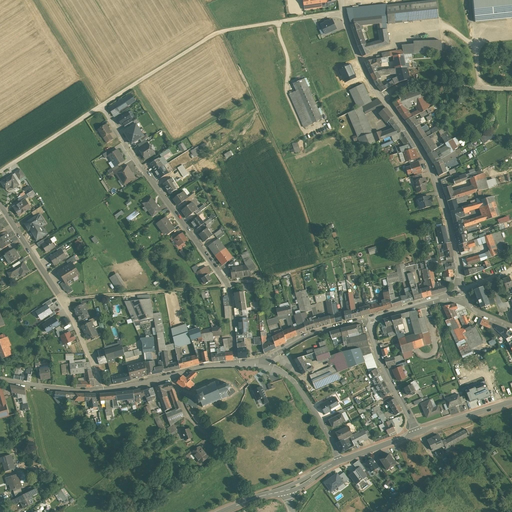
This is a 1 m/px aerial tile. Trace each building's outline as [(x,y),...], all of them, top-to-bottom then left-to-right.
[(303,0),(304,10),(328,7),(327,3),(326,0),(303,0)] [(386,6),(387,16),(388,22),(388,24),(439,19),(437,0),(386,6)] [(511,0),(472,0),(475,22),(511,18),(511,0)] [(386,5),(353,8),(354,19),(358,19),(381,17),(387,16),(386,6),(386,5)] [(381,17),(358,19),(359,25),(362,25),(381,23),(381,17)] [(360,30),(359,25),(358,19),(354,19),(355,24),(350,25),(358,46),(365,44),(360,30)] [(332,20),(321,25),(325,34),(329,32),(329,33),(336,30),(332,20)] [(378,27),(378,30),(386,29),(385,22),(381,23),(382,26),(378,27)] [(377,42),(377,45),(378,47),(389,45),(389,43),(386,29),(378,30),(380,41),(377,42)] [(414,45),(414,54),(442,53),(441,41),(414,42),(414,45)] [(367,50),(378,47),(377,45),(377,42),(366,45),(367,50)] [(369,55),(367,50),(366,45),(366,44),(365,44),(358,46),(362,57),(369,55)] [(402,49),(403,55),(412,54),(414,54),(414,45),(402,46),(402,49)] [(389,52),(389,57),(393,56),(403,55),(402,49),(389,51),(389,52)] [(412,54),(403,55),(405,64),(413,62),(412,54)] [(405,64),(403,55),(393,56),(396,69),(406,68),(405,64)] [(373,63),(371,60),(365,62),(370,74),(377,72),(376,69),(375,68),(373,63)] [(342,76),(344,81),(356,76),(350,64),(337,70),(340,76),(342,76)] [(406,68),(396,69),(397,74),(398,78),(399,82),(409,80),(406,68)] [(377,72),(370,74),(376,85),(380,83),(378,80),(381,78),(379,75),(383,74),(383,75),(389,74),(388,69),(383,70),(377,72)] [(384,88),(380,83),(376,85),(382,92),(399,82),(398,78),(393,81),(390,83),(390,84),(384,88)] [(297,92),(312,125),(323,121),(305,80),(294,84),(297,92)] [(359,108),(361,106),(371,102),(363,84),(351,89),(359,108)] [(400,100),(419,93),(416,88),(398,95),(400,100)] [(289,95),(304,129),(312,125),(297,92),(289,95)] [(419,93),(400,100),(402,105),(415,100),(421,98),(419,93)] [(131,95),(110,109),(115,117),(119,114),(118,112),(132,103),(130,100),(133,98),(131,95)] [(421,98),(426,110),(430,108),(426,96),(421,98)] [(415,100),(416,104),(419,111),(420,113),(426,110),(421,98),(415,100)] [(371,102),(361,106),(365,114),(383,105),(381,103),(378,99),(371,102)] [(404,108),(402,105),(396,107),(400,114),(404,119),(410,115),(408,112),(407,113),(404,108)] [(361,147),(376,142),(373,134),(365,114),(361,106),(359,108),(348,113),(356,135),(358,140),(361,147)] [(386,108),(379,113),(387,122),(389,121),(393,117),(386,108)] [(128,113),(127,114),(126,113),(124,115),(123,116),(118,119),(122,125),(123,124),(131,119),(132,119),(128,113)] [(401,126),(393,117),(389,121),(395,129),(401,126)] [(416,121),(413,117),(412,117),(406,121),(412,129),(419,125),(416,121)] [(132,122),(128,125),(131,128),(136,125),(139,123),(137,119),(132,122)] [(106,125),(98,130),(103,138),(109,134),(111,133),(106,125)] [(124,132),(128,138),(140,131),(136,125),(131,128),(124,132)] [(419,125),(412,129),(418,138),(424,135),(422,131),(421,129),(419,125)] [(395,129),(381,134),(383,139),(391,136),(404,131),(401,126),(395,129)] [(444,127),(438,131),(445,143),(451,140),(444,127)] [(140,131),(128,138),(132,144),(139,139),(143,137),(140,131)] [(380,131),(373,134),(376,142),(383,140),(381,134),(380,131)] [(488,133),(480,138),(483,143),(491,138),(488,133)] [(113,140),(109,134),(103,138),(107,144),(113,140)] [(143,137),(139,139),(141,143),(149,138),(147,134),(143,137)] [(412,143),(407,135),(402,138),(406,145),(409,150),(414,149),(416,148),(412,143)] [(391,137),(391,136),(383,139),(385,142),(380,144),(385,157),(398,153),(393,141),(391,137)] [(426,138),(420,141),(426,151),(432,147),(430,144),(431,143),(428,139),(427,137),(426,138)] [(439,151),(435,154),(439,160),(441,159),(450,154),(454,152),(454,150),(457,149),(451,140),(445,143),(446,146),(439,150),(439,151)] [(205,142),(198,146),(201,151),(207,146),(205,142)] [(291,144),(294,153),(300,151),(297,142),(291,144)] [(152,151),(147,143),(139,148),(141,151),(141,152),(142,153),(143,154),(144,156),(144,157),(145,159),(154,154),(154,152),(154,151),(152,151)] [(183,143),(178,146),(182,153),(187,150),(183,143)] [(198,146),(190,151),(194,158),(202,153),(201,151),(198,146)] [(409,150),(402,152),(405,162),(410,160),(417,158),(414,149),(409,150)] [(110,150),(103,155),(105,158),(109,156),(108,156),(112,153),(110,150)] [(112,153),(108,156),(109,156),(115,166),(115,167),(117,165),(124,161),(122,158),(122,157),(118,150),(112,153)] [(435,154),(433,151),(428,154),(433,163),(439,160),(435,154)] [(439,160),(433,163),(435,167),(437,171),(445,168),(443,164),(446,163),(453,159),(450,154),(441,159),(439,160)] [(160,158),(159,159),(161,164),(163,167),(168,163),(164,156),(160,158)] [(159,159),(158,159),(151,164),(155,171),(163,167),(161,164),(159,159)] [(411,163),(410,164),(411,166),(406,168),(408,175),(414,173),(421,171),(420,168),(421,166),(419,165),(418,161),(411,163)] [(182,165),(177,168),(180,173),(185,170),(182,165)] [(122,170),(116,173),(117,175),(120,180),(120,181),(120,182),(122,182),(122,181),(123,181),(124,181),(126,184),(135,178),(134,177),(134,176),(133,176),(127,166),(122,170)] [(113,171),(113,172),(115,175),(117,175),(116,173),(122,170),(120,167),(119,168),(113,171)] [(163,167),(155,171),(160,179),(168,174),(165,169),(164,169),(163,167)] [(445,168),(437,171),(439,176),(447,172),(445,167),(445,168)] [(25,177),(20,169),(14,173),(19,180),(25,177)] [(470,173),(459,177),(459,178),(453,180),(454,185),(461,182),(470,179),(471,178),(470,174),(470,173)] [(482,175),(478,177),(482,190),(489,188),(488,182),(485,174),(482,175)] [(12,175),(1,182),(6,189),(12,185),(14,188),(19,185),(12,175)] [(471,178),(470,179),(473,188),(474,193),(482,190),(478,177),(477,176),(471,178)] [(172,179),(163,184),(170,194),(178,189),(172,179)] [(423,179),(414,182),(418,192),(419,193),(421,192),(421,191),(426,190),(424,185),(427,184),(425,180),(423,181),(423,179)] [(451,186),(443,189),(447,201),(455,199),(454,196),(451,186)] [(473,188),(456,193),(456,195),(457,198),(474,193),(473,188)] [(183,192),(174,199),(179,206),(185,201),(188,199),(183,192)] [(188,199),(185,201),(187,203),(196,196),(194,194),(188,199)] [(22,198),(18,200),(20,203),(24,200),(28,197),(27,195),(26,195),(22,198)] [(467,195),(455,199),(457,206),(469,202),(467,195)] [(418,200),(417,200),(419,209),(431,206),(430,203),(432,202),(431,198),(429,199),(428,197),(426,197),(418,200)] [(484,199),(481,200),(482,202),(483,206),(486,215),(487,220),(499,216),(493,197),(484,199)] [(161,211),(151,198),(143,204),(153,217),(161,211)] [(455,199),(447,201),(451,212),(458,210),(457,206),(455,199)] [(20,203),(13,207),(18,215),(29,208),(29,206),(28,204),(26,203),(24,200),(20,203)] [(471,205),(462,207),(463,212),(483,206),(482,202),(477,203),(471,205)] [(192,203),(182,211),(187,218),(195,212),(198,210),(197,210),(192,203)] [(204,205),(197,210),(198,210),(195,212),(197,214),(206,207),(204,205)] [(41,207),(32,213),(35,217),(38,215),(44,212),(41,207)] [(458,210),(451,212),(454,223),(460,221),(458,217),(464,216),(463,212),(462,207),(462,209),(458,210)] [(129,221),(137,216),(134,212),(127,218),(129,221)] [(35,217),(24,224),(26,228),(27,227),(36,241),(45,235),(39,226),(43,223),(38,215),(35,217)] [(466,221),(464,221),(463,221),(464,227),(465,227),(476,223),(487,220),(486,215),(466,221)] [(498,219),(499,224),(510,220),(508,215),(498,219)] [(199,216),(190,223),(196,230),(204,223),(199,216)] [(174,231),(168,224),(170,223),(166,217),(157,224),(165,235),(166,234),(167,235),(174,231)] [(460,221),(454,223),(456,234),(461,232),(461,229),(464,228),(464,227),(463,221),(462,220),(460,221)] [(437,228),(441,245),(442,244),(448,243),(443,226),(437,228)] [(207,228),(199,234),(205,242),(213,236),(213,235),(211,236),(209,232),(210,231),(207,228)] [(500,231),(485,237),(487,242),(490,253),(491,257),(498,254),(498,253),(503,251),(501,245),(504,244),(500,231)] [(187,240),(182,234),(177,237),(174,239),(174,240),(179,246),(187,240)] [(2,238),(0,238),(0,245),(3,249),(8,246),(11,244),(6,235),(2,238)] [(479,238),(477,239),(479,245),(487,242),(485,237),(484,237),(479,238)] [(218,239),(208,247),(215,256),(223,250),(217,241),(218,240),(218,239)] [(473,241),(469,242),(470,247),(471,248),(479,245),(477,239),(474,240),(473,241)] [(45,243),(42,245),(46,253),(55,247),(50,240),(45,243)] [(446,251),(451,249),(451,246),(450,243),(448,243),(442,244),(443,248),(444,251),(446,251)] [(463,244),(459,245),(460,254),(468,252),(467,248),(466,243),(463,244)] [(370,256),(378,253),(376,246),(367,249),(370,256)] [(11,251),(0,258),(0,259),(2,262),(5,260),(8,265),(11,263),(11,264),(20,258),(15,249),(14,249),(11,251)] [(58,252),(49,258),(54,265),(66,258),(62,252),(61,250),(58,252)] [(231,259),(224,250),(223,250),(215,256),(222,266),(229,261),(231,259)] [(440,258),(424,262),(426,269),(430,268),(442,266),(442,265),(441,262),(440,258)] [(418,269),(418,271),(422,270),(426,269),(424,262),(420,263),(421,268),(418,269)] [(21,264),(7,273),(10,278),(19,272),(21,276),(29,271),(23,263),(21,264)] [(72,263),(58,272),(65,282),(66,284),(67,283),(79,275),(72,263)] [(408,280),(407,274),(405,267),(403,263),(395,265),(397,272),(397,275),(399,282),(402,281),(408,280)] [(415,270),(418,269),(417,264),(405,267),(407,274),(412,273),(416,272),(415,270)] [(235,268),(230,268),(231,268),(232,279),(251,276),(245,266),(235,268)] [(206,267),(200,271),(204,277),(208,275),(210,273),(206,267)] [(434,284),(430,268),(426,269),(428,280),(430,287),(429,287),(429,289),(435,288),(434,284)] [(472,269),(464,271),(466,276),(473,274),(476,273),(475,268),(472,269)] [(109,278),(118,292),(121,290),(125,288),(126,287),(118,273),(109,278)] [(415,284),(412,273),(407,274),(408,280),(410,285),(415,284)] [(200,279),(199,280),(203,286),(212,281),(208,275),(204,277),(200,279)] [(392,283),(399,282),(397,275),(386,277),(388,284),(392,283)] [(511,284),(509,277),(502,280),(506,289),(511,287),(511,284)] [(410,285),(408,280),(402,281),(405,291),(409,289),(411,289),(410,285)] [(66,284),(65,282),(60,284),(65,292),(66,291),(68,294),(73,291),(71,287),(70,288),(67,283),(66,284)] [(360,283),(365,307),(368,307),(363,282),(360,283)] [(257,284),(246,285),(248,293),(258,291),(257,284)] [(417,291),(415,284),(410,285),(411,289),(414,300),(422,298),(420,290),(417,291)] [(435,288),(429,289),(431,296),(439,294),(447,290),(446,285),(442,286),(435,288)] [(424,288),(420,290),(422,298),(431,296),(429,289),(429,287),(427,288),(424,288)] [(482,287),(474,290),(477,297),(476,298),(477,301),(478,301),(481,308),(489,305),(482,287)] [(244,292),(235,294),(238,310),(242,309),(242,311),(246,310),(244,292)] [(327,297),(326,293),(319,295),(321,303),(326,302),(328,302),(327,297)] [(410,293),(406,294),(406,298),(401,300),(402,305),(413,301),(410,293)] [(298,304),(298,305),(301,305),(308,303),(310,303),(308,294),(296,297),(297,301),(298,304)] [(395,300),(391,302),(392,308),(402,305),(401,300),(401,298),(395,300)] [(150,299),(124,302),(133,322),(153,318),(153,315),(150,299)] [(382,304),(384,310),(392,308),(391,302),(390,301),(386,302),(386,301),(385,301),(385,300),(382,301),(381,302),(382,304)] [(351,303),(349,303),(350,311),(352,319),(359,317),(358,310),(355,310),(354,303),(354,302),(351,303)] [(370,314),(384,310),(382,304),(379,304),(378,304),(368,306),(370,314)] [(453,318),(454,320),(461,317),(458,310),(464,308),(459,306),(456,304),(458,309),(452,311),(455,317),(453,318)] [(82,305),(74,309),(77,315),(86,311),(83,305),(82,305)] [(44,307),(37,312),(42,320),(49,315),(52,313),(48,307),(47,306),(44,307)] [(450,306),(443,307),(449,320),(453,318),(455,317),(452,311),(450,306)] [(290,307),(280,309),(282,315),(289,313),(292,312),(291,311),(291,309),(290,307)] [(370,314),(368,307),(365,307),(360,309),(361,317),(370,314)] [(458,310),(461,317),(465,316),(467,315),(464,308),(458,310)] [(86,311),(77,315),(80,321),(89,317),(86,311)] [(415,311),(411,312),(413,319),(411,320),(413,328),(420,326),(418,318),(417,318),(415,311)] [(411,312),(403,314),(405,321),(411,320),(413,319),(411,312)] [(153,318),(156,333),(163,332),(164,332),(160,313),(153,315),(153,318)] [(312,318),(307,317),(305,318),(304,313),(301,314),(304,324),(306,332),(315,329),(312,318)] [(317,316),(313,317),(313,318),(312,318),(315,329),(330,324),(329,318),(329,317),(325,318),(324,314),(317,316)] [(338,315),(334,316),(335,323),(342,321),(341,314),(338,315)] [(403,314),(391,317),(393,325),(398,323),(405,321),(403,314)] [(420,326),(422,332),(428,330),(424,316),(418,318),(420,326)] [(278,317),(272,319),(266,320),(268,326),(280,323),(278,317)] [(391,317),(383,319),(386,327),(393,325),(391,317)] [(55,318),(44,325),(46,328),(45,330),(48,331),(49,333),(60,326),(57,322),(56,323),(54,319),(55,319),(55,318)] [(495,325),(492,324),(482,319),(482,320),(480,324),(490,329),(492,331),(493,335),(498,332),(494,329),(494,328),(495,325)] [(90,323),(82,327),(85,333),(95,329),(92,323),(90,323)] [(396,335),(397,339),(402,338),(398,323),(393,325),(393,327),(396,335)] [(459,328),(454,331),(457,337),(472,330),(471,328),(468,323),(468,324),(464,325),(459,328)] [(173,338),(188,333),(186,324),(171,329),(173,338)] [(300,325),(294,327),(297,336),(306,332),(304,324),(300,325)] [(357,325),(346,328),(348,335),(358,332),(357,325)] [(386,327),(387,332),(387,333),(389,338),(396,335),(393,327),(393,325),(386,327)] [(472,330),(457,337),(454,331),(452,327),(451,325),(448,327),(456,343),(462,358),(472,353),(470,348),(482,342),(475,326),(471,328),(472,330)] [(291,328),(283,332),(286,340),(297,336),(294,327),(291,328)] [(62,328),(56,332),(58,337),(61,336),(64,335),(62,328)] [(221,328),(212,329),(213,337),(222,335),(221,328)] [(95,329),(85,333),(88,340),(94,337),(97,335),(95,329)] [(200,332),(199,329),(188,333),(192,340),(199,338),(201,337),(200,332)] [(205,340),(213,339),(213,337),(212,329),(200,332),(201,337),(202,340),(202,341),(205,340)] [(340,329),(330,332),(332,339),(335,338),(339,337),(342,336),(340,329)] [(359,348),(367,347),(368,347),(365,329),(363,330),(363,333),(358,334),(359,336),(347,338),(346,339),(346,340),(348,351),(359,348)] [(282,330),(274,332),(276,336),(272,337),(273,341),(275,347),(286,342),(286,340),(283,332),(282,330)] [(428,330),(422,332),(426,347),(432,345),(428,330)] [(502,332),(497,330),(497,331),(506,339),(507,338),(509,337),(505,334),(504,333),(502,332)] [(166,352),(165,346),(163,332),(156,333),(159,353),(162,352),(166,352)] [(426,347),(422,332),(414,334),(402,338),(397,339),(399,343),(400,348),(402,354),(409,352),(426,347)] [(64,335),(61,336),(64,345),(67,344),(68,345),(69,346),(71,345),(71,344),(70,343),(73,341),(73,340),(74,340),(72,335),(71,336),(69,333),(64,335)] [(187,342),(192,340),(188,333),(173,338),(174,344),(175,346),(178,345),(187,342)] [(6,338),(0,340),(0,352),(2,358),(12,355),(9,347),(6,338)] [(341,341),(337,342),(335,338),(332,339),(334,347),(338,346),(338,345),(342,344),(341,341)] [(143,352),(144,352),(152,352),(155,352),(154,339),(140,340),(142,344),(143,348),(143,352)] [(224,346),(225,354),(233,353),(232,348),(231,339),(223,340),(224,346)] [(244,339),(237,339),(238,359),(247,358),(245,352),(244,339)] [(267,344),(265,345),(262,346),(264,354),(276,349),(275,347),(273,341),(267,344)] [(309,355),(315,353),(315,352),(327,348),(325,341),(321,343),(319,343),(321,348),(315,350),(315,349),(306,351),(308,356),(309,355)] [(222,347),(220,349),(219,350),(217,350),(217,354),(225,354),(224,346),(222,347)] [(105,351),(106,356),(107,359),(114,358),(124,355),(124,354),(122,347),(105,351)] [(359,348),(362,356),(369,353),(367,347),(359,348)] [(135,357),(144,354),(144,352),(143,352),(143,348),(134,351),(135,357)] [(315,353),(317,357),(322,355),(329,352),(327,348),(315,352),(315,353)] [(348,369),(365,363),(362,356),(359,348),(348,351),(343,352),(342,352),(344,357),(345,360),(348,369)] [(132,351),(124,354),(125,359),(134,357),(132,351)] [(145,362),(145,364),(154,363),(152,352),(144,352),(144,354),(145,362)] [(317,359),(318,362),(331,357),(331,356),(329,352),(322,355),(317,357),(317,359)] [(342,352),(332,356),(334,361),(344,357),(342,352)] [(233,353),(225,354),(226,361),(233,360),(233,353)] [(365,363),(369,373),(376,369),(377,369),(371,353),(369,353),(362,356),(365,363)] [(225,354),(217,354),(218,362),(226,361),(225,354)] [(395,363),(405,360),(403,355),(393,357),(395,362),(395,363)] [(106,356),(100,358),(100,357),(98,358),(100,365),(108,364),(107,359),(106,356)] [(334,361),(332,356),(331,356),(331,357),(318,362),(319,364),(327,362),(329,368),(335,365),(335,364),(334,361)] [(191,359),(182,361),(181,357),(177,358),(179,363),(180,369),(193,366),(191,359)] [(197,357),(191,359),(193,366),(200,364),(197,357)] [(393,357),(384,360),(386,366),(395,363),(395,362),(393,357)] [(345,360),(335,364),(335,365),(338,373),(348,369),(345,360)] [(145,362),(127,367),(129,373),(131,381),(147,376),(145,364),(145,362)] [(157,374),(156,369),(155,362),(154,363),(145,364),(147,376),(157,374)] [(308,368),(305,363),(302,365),(301,363),(300,362),(296,364),(299,371),(300,370),(303,375),(309,372),(308,368)] [(84,373),(84,372),(84,363),(70,365),(71,375),(84,373)] [(163,363),(158,364),(159,368),(156,369),(157,374),(165,372),(163,363)] [(169,366),(164,366),(165,372),(180,369),(179,363),(169,366)] [(71,375),(70,365),(62,366),(63,376),(71,375)] [(338,373),(335,365),(329,368),(310,376),(316,390),(341,379),(338,373)] [(395,369),(393,370),(395,374),(394,375),(396,377),(398,381),(405,378),(401,368),(401,367),(395,369)] [(49,369),(43,370),(40,371),(41,380),(51,379),(49,369)] [(369,373),(367,374),(371,381),(372,380),(380,375),(376,369),(369,373)] [(91,371),(84,372),(84,373),(85,378),(86,383),(86,387),(94,387),(93,379),(91,371)] [(191,375),(186,380),(189,382),(185,387),(188,391),(194,384),(190,381),(197,375),(194,372),(189,373),(191,375)] [(25,374),(21,373),(21,376),(20,380),(30,382),(31,376),(25,374)] [(126,374),(122,375),(124,382),(131,381),(129,373),(126,374)] [(116,376),(112,377),(114,385),(124,382),(122,375),(116,376)] [(380,375),(372,380),(375,386),(383,381),(380,375)] [(186,380),(182,377),(177,383),(184,388),(185,387),(189,382),(186,380)] [(383,381),(375,386),(379,393),(387,388),(383,381)] [(411,383),(411,385),(415,392),(420,389),(416,382),(415,383),(414,381),(411,383)] [(218,382),(215,383),(209,386),(209,385),(207,387),(206,386),(206,387),(203,388),(203,387),(202,388),(203,388),(200,390),(200,389),(199,389),(199,390),(197,391),(196,390),(195,391),(196,392),(198,396),(196,397),(199,404),(201,403),(203,406),(202,408),(203,408),(203,407),(206,406),(206,407),(207,406),(206,405),(209,404),(209,405),(210,405),(210,404),(212,403),(213,404),(214,404),(213,403),(216,402),(216,403),(217,402),(216,401),(222,399),(222,400),(223,400),(222,399),(225,399),(226,399),(225,398),(228,397),(228,398),(228,397),(229,397),(229,396),(228,396),(226,392),(228,392),(229,392),(230,392),(229,391),(230,389),(231,389),(231,388),(230,388),(229,386),(230,385),(229,384),(229,385),(227,384),(227,383),(226,383),(226,384),(223,385),(223,384),(222,385),(222,386),(220,386),(220,385),(219,385),(218,382)] [(172,383),(164,385),(166,391),(171,390),(174,389),(172,383)] [(164,385),(156,387),(160,399),(165,398),(167,397),(166,391),(164,385)] [(411,385),(404,389),(407,396),(415,392),(411,385)] [(469,399),(470,401),(477,398),(478,400),(490,395),(487,386),(484,387),(483,385),(476,388),(475,387),(465,390),(469,399)] [(25,388),(15,387),(15,391),(16,392),(16,393),(18,393),(19,399),(23,398),(24,404),(28,403),(25,388)] [(261,387),(251,391),(256,402),(259,400),(261,405),(263,404),(263,405),(268,403),(263,393),(265,392),(263,389),(262,389),(261,387)] [(387,388),(379,393),(382,399),(390,394),(387,388)] [(141,389),(133,391),(134,397),(135,402),(142,401),(141,398),(143,397),(146,396),(144,391),(141,392),(141,389)] [(153,389),(144,391),(146,396),(147,398),(153,396),(155,396),(153,389)] [(109,393),(100,394),(101,401),(106,401),(110,401),(109,393)] [(458,394),(445,399),(448,408),(461,403),(459,398),(458,394)] [(92,395),(85,395),(85,401),(89,401),(90,408),(93,408),(94,407),(93,402),(92,395)] [(153,396),(147,398),(149,405),(155,401),(153,396)] [(334,397),(328,401),(328,402),(320,406),(325,415),(331,411),(330,410),(334,408),(338,405),(334,397)] [(165,398),(160,399),(162,404),(163,407),(168,405),(168,404),(165,398)] [(395,399),(388,403),(392,409),(398,405),(395,399)] [(430,400),(420,404),(426,419),(441,413),(438,406),(433,408),(430,400)] [(168,420),(183,414),(178,401),(174,403),(169,405),(168,405),(163,407),(168,420)] [(61,409),(65,413),(71,409),(68,404),(64,407),(61,409)] [(123,405),(120,406),(123,415),(129,413),(128,409),(126,404),(123,405)] [(0,407),(0,418),(9,416),(6,405),(0,407)] [(377,413),(379,416),(383,414),(378,405),(374,408),(375,411),(377,413)] [(398,405),(392,409),(395,415),(402,411),(398,405)] [(161,433),(165,431),(156,410),(152,412),(155,420),(161,433)] [(171,427),(173,425),(184,417),(183,414),(168,420),(171,427)] [(338,416),(329,421),(333,428),(345,422),(341,414),(338,416)] [(391,423),(384,427),(388,434),(395,431),(391,423)] [(171,434),(177,430),(173,425),(171,427),(167,429),(171,434)] [(348,427),(336,433),(340,442),(343,440),(350,437),(352,436),(348,427)] [(181,432),(185,441),(193,438),(189,429),(181,432)] [(365,429),(352,436),(350,437),(352,442),(354,446),(370,438),(365,429)] [(444,440),(441,441),(447,453),(452,451),(450,446),(469,436),(465,430),(445,441),(444,440)] [(438,435),(428,441),(432,451),(443,446),(438,435)] [(350,437),(343,440),(346,445),(348,444),(352,442),(350,437)] [(346,445),(343,440),(340,442),(336,444),(339,449),(341,453),(348,450),(346,445)] [(194,452),(192,453),(198,461),(201,459),(203,461),(208,457),(200,447),(194,452)] [(192,449),(185,455),(187,458),(192,453),(194,452),(192,449)] [(383,452),(374,457),(377,461),(385,456),(383,452)] [(396,465),(389,454),(380,460),(387,470),(396,465)] [(11,455),(6,457),(6,456),(5,456),(5,457),(0,458),(2,463),(3,462),(4,466),(5,472),(13,470),(11,460),(12,460),(11,455)] [(372,459),(365,464),(370,470),(371,472),(372,473),(376,471),(375,470),(378,467),(372,459)] [(359,461),(353,465),(357,470),(360,468),(362,471),(365,469),(362,465),(359,461)] [(370,470),(365,464),(365,463),(362,465),(365,469),(367,472),(370,470)] [(363,479),(366,476),(362,471),(360,468),(357,470),(350,476),(356,484),(360,481),(359,480),(361,478),(363,479)] [(339,476),(344,484),(349,480),(344,473),(339,476)] [(339,476),(337,474),(333,478),(332,477),(325,483),(331,492),(337,488),(340,491),(346,486),(344,484),(339,476)] [(17,475),(6,479),(7,483),(9,482),(12,490),(13,490),(20,487),(21,487),(17,475)] [(36,489),(24,495),(23,494),(18,497),(18,498),(13,500),(15,505),(19,503),(21,502),(24,509),(33,505),(29,498),(38,494),(36,489)] [(64,489),(61,490),(66,498),(69,497),(64,489)] [(61,490),(58,492),(61,497),(66,504),(69,502),(66,498),(61,490)]
